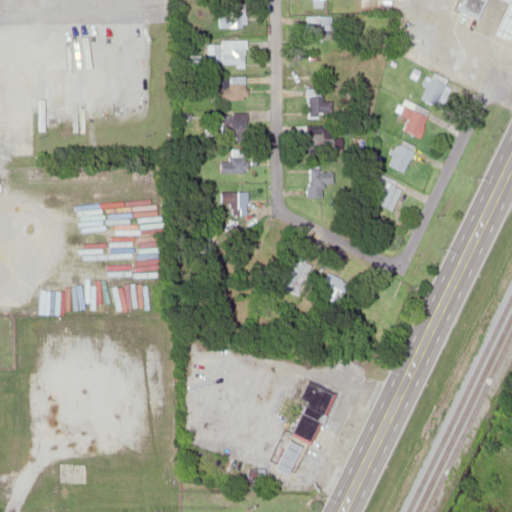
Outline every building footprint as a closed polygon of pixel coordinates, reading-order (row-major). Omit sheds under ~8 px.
[(458,0),(455,8),(475,18),(483,0),(458,0)] [(511,23),(511,0),(502,0),(501,3),(486,34),(503,42),(511,23)] [(243,2),(216,2),(216,26),(243,26),(243,2)] [(330,15),(306,15),(306,39),(330,39),(330,15)] [(244,39),(211,39),(211,64),(244,64),(244,39)] [(445,76),(428,70),(417,99),(434,105),(445,76)] [(219,98),(243,98),(243,75),(219,75),(219,98)] [(320,87),(305,87),(305,115),(331,115),(331,99),(320,99),(320,87)] [(415,111),(418,105),(404,98),(396,114),(404,118),(399,129),(414,137),(426,116),(415,111)] [(221,135),(245,135),(245,111),(221,111),(221,135)] [(330,124),(301,124),(301,149),(340,149),(340,137),(330,137),(330,124)] [(385,164),(400,172),(412,149),(396,142),(385,164)] [(227,160),(218,160),(218,171),(244,171),(244,149),(227,149),(227,160)] [(389,210),(399,188),(396,186),(398,180),(363,165),(357,179),(375,187),(369,201),(389,210)] [(306,168),(306,196),(321,196),(321,185),(331,185),(331,168),(306,168)] [(244,215),(243,191),(217,191),(217,203),(229,203),(229,215),(244,215)] [(198,235),(198,252),(208,252),(208,235),(198,235)] [(268,248),(261,243),(255,253),(262,257),(268,248)] [(309,265),(293,254),(274,284),(291,295),(309,265)] [(335,304),(344,280),(324,272),(315,297),(335,304)] [(15,379),(0,378),(0,394),(14,395),(15,379)] [(329,392),(305,382),(271,468),(283,472),(286,464),(299,469),(329,392)]
